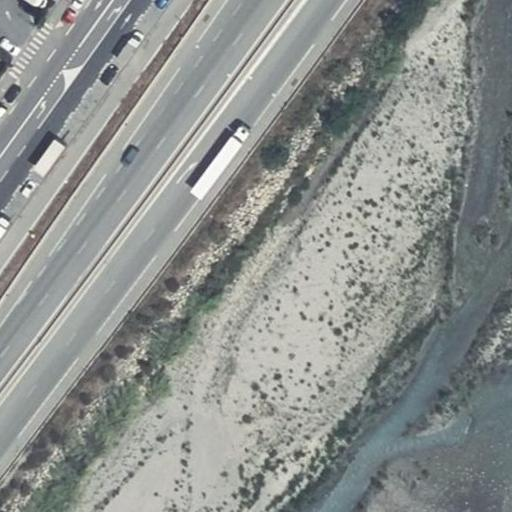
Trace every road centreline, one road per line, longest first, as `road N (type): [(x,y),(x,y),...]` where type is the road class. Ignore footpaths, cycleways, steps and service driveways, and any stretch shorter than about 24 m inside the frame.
road 1 (trunk): [(0,433),(326,0)]
road 2 (trunk): [(263,0),(0,355)]
road 3 (tertiary): [(0,171),(122,0)]
